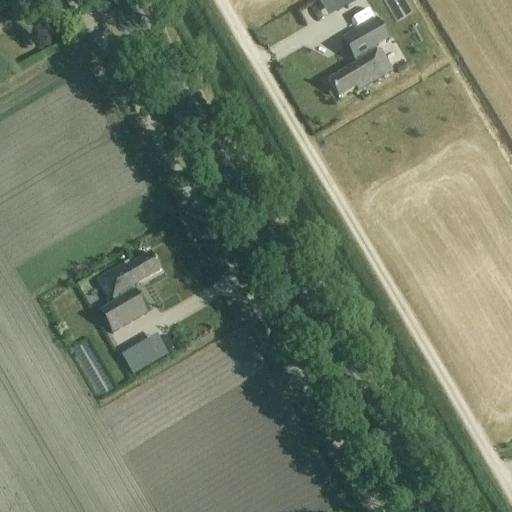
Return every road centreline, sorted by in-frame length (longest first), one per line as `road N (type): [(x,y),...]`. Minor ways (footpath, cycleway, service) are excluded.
road 1 (primary): [(422,511),(118,0)]
road 2 (unclassified): [(219,0),(511,495)]
